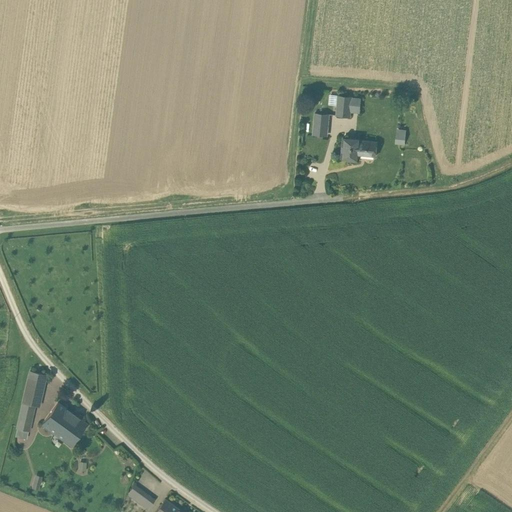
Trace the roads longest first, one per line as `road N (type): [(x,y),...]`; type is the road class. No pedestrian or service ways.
road 1 (unclassified): [(0,230),(338,199)]
road 2 (unclassified): [(215,511),(165,477),(47,362),(22,330),(0,274)]
road 3 (track): [(285,204),(312,0)]
road 4 (track): [(338,199),(475,184),(511,161)]
road 5 (track): [(440,511),(511,415)]
